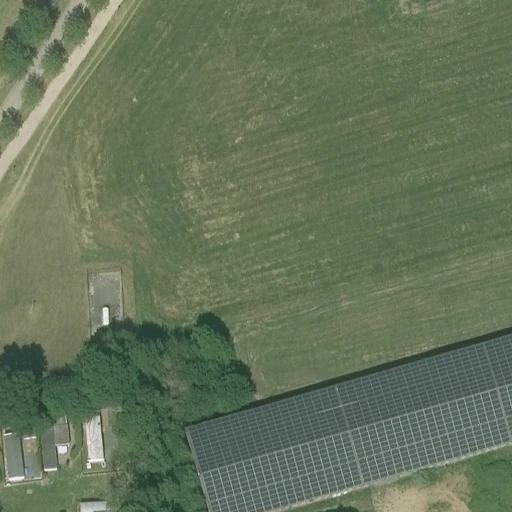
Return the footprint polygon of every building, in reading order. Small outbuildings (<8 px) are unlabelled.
[(205,511),(292,511),(511,448),(511,340),(183,434),(205,511)] [(101,418),(87,418),(86,463),(101,463),(101,418)] [(40,428),(42,467),(69,466),(67,426),(40,428)] [(21,481),(19,441),(6,441),(8,481),(21,481)] [(511,511),(511,471),(498,479),(511,505),(511,511)]
